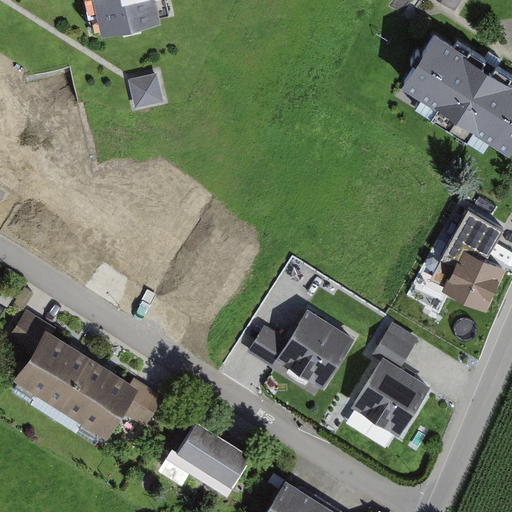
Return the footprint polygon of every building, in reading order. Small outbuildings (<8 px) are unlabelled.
[(86,0),(90,19),(99,17),(103,37),(162,24),(157,2),(164,0),(86,0)] [(470,0),(444,0),(463,12),(470,0)] [(465,136),(472,125),(511,149),(511,146),(511,81),(503,76),(506,71),(471,50),(469,54),(435,33),(404,82),(438,103),(430,114),(465,136)] [(159,73),(129,80),(136,109),(166,102),(159,73)] [(506,271),(464,251),(444,293),(486,312),(506,271)] [(60,411),(93,359),(52,334),(55,329),(27,311),(8,340),(33,356),(16,382),(60,411)] [(355,341),(308,311),(291,339),(266,324),(248,352),(274,369),(279,361),(324,390),(355,341)] [(373,356),(382,361),(353,408),(399,437),(430,387),(400,369),(419,339),(394,323),(373,356)] [(132,384),(93,359),(60,411),(109,442),(126,415),(145,427),(165,397),(135,378),(132,384)] [(254,458),(197,423),(177,456),(233,491),(254,458)] [(324,511),(327,508),(286,482),(268,511),(324,511)]
